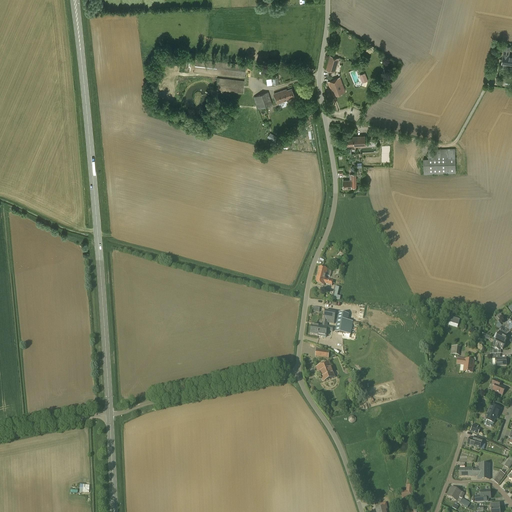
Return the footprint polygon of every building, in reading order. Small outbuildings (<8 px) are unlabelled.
[(501,65),(511,66),(511,55),(509,55),(510,46),(504,45),(501,65)] [(335,73),(336,70),(339,59),(330,56),(326,70),(335,73)] [(244,77),(246,65),(195,60),(194,72),(244,77)] [(359,75),(362,82),(368,80),(365,72),(359,75)] [(333,96),(345,92),(340,77),(328,82),(333,96)] [(243,93),(244,81),(217,78),(216,90),(243,93)] [(283,89),(284,90),(274,94),(277,104),(287,100),(287,99),(294,97),(292,89),(289,89),(288,87),(283,89)] [(259,109),(272,105),(268,92),(254,97),(259,109)] [(354,147),(366,146),(365,136),(353,136),(353,138),(346,138),(347,145),(354,145),(354,147)] [(424,174),(456,173),(455,149),(428,150),(428,159),(423,159),(424,174)] [(351,180),(350,180),(343,180),(343,188),(351,188),(351,180)] [(324,286),(324,284),(326,279),(328,270),(319,268),(315,284),(324,286)] [(338,291),(334,290),(332,299),(340,301),(340,297),(337,296),(338,291)] [(319,331),(318,336),(326,338),(327,331),(332,332),(333,328),(328,327),(327,327),(328,323),(334,324),(336,313),(325,311),(322,326),(323,326),(322,327),(321,330),(320,330),(319,331)] [(339,313),(337,319),(348,321),(349,314),(339,313)] [(449,322),(458,325),(460,320),(451,317),(449,322)] [(337,319),(335,332),(351,335),(353,322),(348,321),(337,319)] [(505,324),(502,326),(506,331),(508,329),(510,331),(511,330),(511,320),(506,326),(505,324)] [(312,325),(310,334),(318,335),(318,336),(319,331),(320,330),(321,330),(322,327),(323,326),(322,326),(320,325),(320,326),(312,325)] [(496,340),(505,345),(505,344),(504,344),(507,339),(504,337),(505,335),(503,334),(504,333),(506,331),(502,326),(500,328),(498,332),(499,332),(496,340)] [(505,345),(496,340),(497,341),(493,348),(491,351),(490,351),(490,354),(493,354),(493,351),(499,351),(500,349),(502,350),(505,345)] [(460,350),(460,347),(451,346),(450,355),(459,356),(459,350),(460,350)] [(328,359),(329,351),(316,349),(315,357),(328,359)] [(495,359),(496,367),(506,366),(506,358),(500,359),(500,355),(492,355),(492,359),(495,359)] [(464,366),(463,372),(472,373),(474,361),(457,359),(457,365),(464,366)] [(324,382),(335,378),(329,362),(318,367),(320,371),(324,382)] [(495,386),(493,391),(503,395),(505,388),(499,386),(501,383),(494,380),(492,385),(495,386)] [(497,420),(499,414),(502,409),(491,404),(487,415),(488,416),(486,420),(486,421),(484,425),(491,428),(493,424),(494,424),(496,419),(497,420)] [(470,431),(478,434),(480,429),(477,428),(478,426),(473,424),(470,431)] [(480,449),(481,445),(483,440),(477,438),(476,441),(469,439),(467,445),(480,449)] [(478,477),(478,480),(489,480),(489,465),(479,465),(479,470),(478,470),(478,477)] [(478,477),(478,470),(473,470),(473,468),(460,469),(460,477),(478,477)] [(498,485),(505,475),(500,471),(493,481),(498,485)] [(79,484),(79,493),(89,493),(89,485),(79,484)] [(406,491),(401,492),(402,499),(412,496),(413,487),(407,486),(406,491)] [(459,498),(462,493),(452,487),(447,496),(457,501),(459,498)] [(484,502),(483,499),(490,498),(490,491),(480,492),(481,499),(475,499),(475,503),(484,502)]
